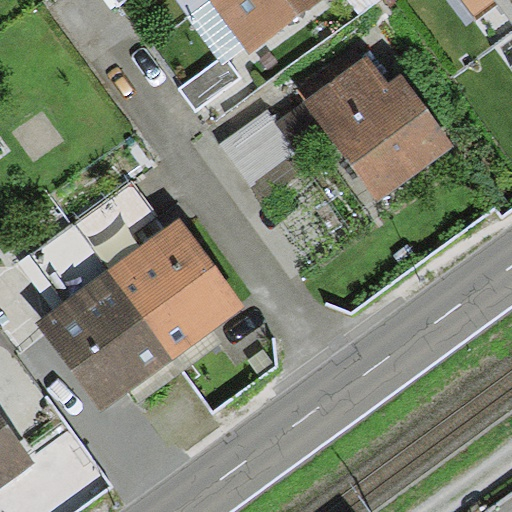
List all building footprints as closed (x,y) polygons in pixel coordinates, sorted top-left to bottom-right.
[(346,0),(217,0),(266,62),(346,0)] [(511,0),(503,0),(511,11),(511,0)] [(380,56),(308,110),(380,205),(451,151),(380,56)] [(173,234),(46,330),(113,419),(240,323),(173,234)] [(0,430),(0,501),(34,478),(0,430)]
